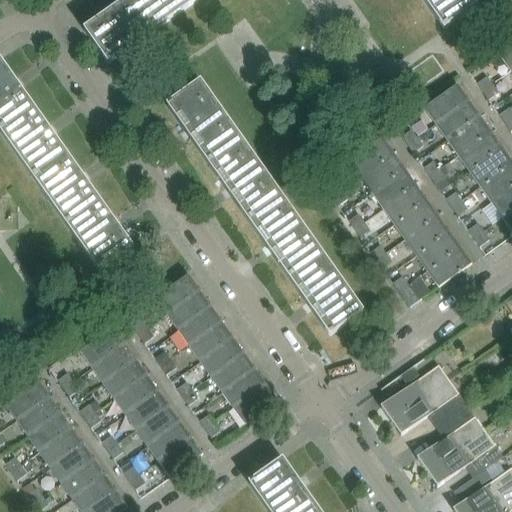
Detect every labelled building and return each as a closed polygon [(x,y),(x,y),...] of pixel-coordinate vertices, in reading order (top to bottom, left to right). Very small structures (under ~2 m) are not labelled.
[(84,31),(107,65),(133,47),(156,31),(134,0),(127,0),(113,11),(109,13),(106,16),(84,31)] [(134,0),(156,31),(179,14),(199,0),(134,0)] [(472,0),(421,0),(444,31),(477,7),(472,0)] [(511,48),(499,58),(511,74),(511,72),(511,48)] [(0,131),(32,109),(0,63),(0,131)] [(483,93),(493,86),(487,78),(478,85),(483,93)] [(207,165),(241,141),(200,83),(166,107),(207,165)] [(493,86),(483,93),(489,101),(498,94),(493,86)] [(424,111),(436,127),(468,104),(457,88),(424,111)] [(436,127),(447,142),(479,119),(468,104),(436,127)] [(32,109),(0,131),(0,134),(32,180),(66,156),(32,109)] [(506,124),(511,119),(511,113),(509,109),(500,116),(506,124)] [(447,142),(458,158),(490,135),(479,119),(447,142)] [(408,146),(417,140),(411,132),(402,138),(408,146)] [(458,158),(469,174),(501,150),(490,135),(458,158)] [(349,163),(361,180),(393,157),(382,140),(349,163)] [(417,140),(408,146),(413,154),(423,148),(417,140)] [(281,198),(241,141),(207,165),(248,222),(281,198)] [(469,174),(480,189),(511,166),(511,165),(501,150),(469,174)] [(66,156),(32,180),(66,227),(99,203),(66,156)] [(361,180),(372,195),(404,172),(393,157),(361,180)] [(430,177),(439,171),(433,163),(424,169),(430,177)] [(511,166),(480,189),(491,205),(511,189),(511,166)] [(439,171),(430,177),(436,186),(445,179),(439,171)] [(372,195),(383,211),(415,188),(404,172),(372,195)] [(327,191),(333,199),(342,193),(336,184),(327,191)] [(383,211),(394,227),(426,204),(415,188),(383,211)] [(348,189),(342,193),(349,202),(354,198),(348,189)] [(511,189),(491,205),(502,220),(511,213),(511,189)] [(349,202),(342,193),(333,199),(340,208),(349,202)] [(452,209),(461,202),(456,194),(446,201),(452,209)] [(281,198),(248,222),(265,247),(268,250),(270,254),(281,269),(288,279),(322,255),(301,227),(281,198)] [(461,202),(452,209),(458,217),(467,210),(461,202)] [(99,203),(66,227),(99,274),(133,250),(99,203)] [(394,227),(405,242),(437,219),(426,204),(394,227)] [(511,213),(502,220),(511,234),(511,213)] [(355,230),(365,224),(359,216),(350,222),(355,230)] [(405,242),(416,258),(448,235),(437,219),(405,242)] [(365,224),(355,230),(361,239),(370,232),(365,224)] [(474,240),(484,233),(478,225),(469,232),(474,240)] [(484,233),(474,240),(480,248),(489,242),(484,233)] [(416,258),(427,273),(459,250),(448,235),(416,258)] [(377,261),(386,255),(381,247),(372,253),(377,261)] [(427,273),(438,290),(471,267),(459,250),(427,273)] [(322,255),(288,279),(297,292),(306,304),(308,308),(311,312),(329,337),(341,329),(363,314),(342,284),(322,255)] [(386,255),(377,261),(383,270),(392,263),(386,255)] [(188,278),(155,301),(168,318),(200,295),(188,278)] [(399,293),(408,286),(403,279),(394,285),(399,293)] [(408,286),(399,293),(411,309),(420,302),(408,286)] [(179,334),(211,311),(200,295),(168,318),(179,334)] [(190,350),(222,327),(211,311),(179,334),(190,350)] [(132,329),(137,338),(147,330),(142,322),(132,329)] [(201,365),(233,342),(222,327),(190,350),(201,365)] [(153,339),(147,330),(137,338),(143,346),(153,339)] [(113,331),(80,354),(92,370),(124,347),(113,331)] [(211,379),(243,356),(233,342),(201,365),(211,379)] [(103,386),(135,363),(124,347),(92,370),(103,386)] [(160,369),(170,362),(164,353),(154,360),(160,369)] [(222,395),(254,372),(243,356),(211,379),(222,395)] [(170,362),(160,369),(166,377),(176,370),(170,362)] [(114,401),(146,378),(135,363),(103,386),(114,401)] [(380,409),(390,423),(448,382),(438,368),(380,409)] [(419,378),(414,370),(401,378),(407,386),(419,378)] [(233,411),(266,388),(254,372),(222,395),(233,411)] [(58,382),(63,390),(73,383),(67,375),(58,382)] [(125,417),(157,394),(146,378),(114,401),(125,417)] [(448,382),(390,423),(400,438),(429,418),(431,421),(437,429),(467,408),(458,396),(448,382)] [(73,383),(63,390),(69,398),(78,392),(73,383)] [(17,423),(49,400),(38,384),(5,407),(17,423)] [(182,400),(192,393),(186,385),(176,391),(182,400)] [(244,427),(277,404),(266,388),(233,411),(244,427)] [(192,393),(182,400),(188,408),(198,401),(192,393)] [(136,433),(168,409),(157,394),(125,417),(136,433)] [(28,439),(60,416),(49,400),(17,423),(28,439)] [(86,421),(95,415),(89,406),(80,413),(86,421)] [(426,475),(485,434),(474,419),(467,408),(437,429),(443,437),(445,440),(416,460),(426,475)] [(147,448),(179,425),(168,409),(136,433),(147,448)] [(101,423),(95,415),(86,421),(91,430),(101,423)] [(39,454),(71,431),(60,416),(28,439),(39,454)] [(199,423),(204,431),(214,424),(208,416),(199,423)] [(214,424),(204,431),(210,439),(220,432),(214,424)] [(158,464),(191,441),(179,425),(147,448),(158,464)] [(50,470),(82,447),(71,431),(39,454),(50,470)] [(485,434),(426,475),(437,489),(464,469),(467,473),(473,481),(485,472),(493,467),(485,455),(495,448),(485,434)] [(108,453),(117,446),(111,438),(102,444),(108,453)] [(169,480),(202,457),(191,441),(158,464),(169,480)] [(123,454),(117,446),(108,453),(114,461),(123,454)] [(61,486),(93,463),(82,447),(50,470),(61,486)] [(12,474),(21,467),(15,458),(6,465),(12,474)] [(282,461),(249,485),(266,510),(267,511),(310,511),(316,509),(311,502),(303,491),(300,486),(297,482),(286,467),(282,461)] [(72,501),(104,478),(93,463),(61,486),(72,501)] [(27,475),(21,467),(12,474),(18,482),(27,475)] [(130,483),(139,477),(133,469),(124,475),(130,483)] [(482,511),(511,491),(511,472),(511,471),(485,489),(460,506),(452,511),(482,511)] [(485,472),(473,481),(479,489),(491,481),(485,472)] [(145,485),(139,477),(130,483),(136,492),(145,485)] [(79,511),(89,511),(115,494),(104,478),(72,501),(79,511)] [(34,505),(43,498),(37,490),(28,496),(34,505)] [(511,511),(511,491),(482,511),(511,511)] [(89,511),(123,511),(127,510),(115,494),(89,511)] [(43,498),(34,505),(38,511),(40,511),(49,506),(43,498)]
